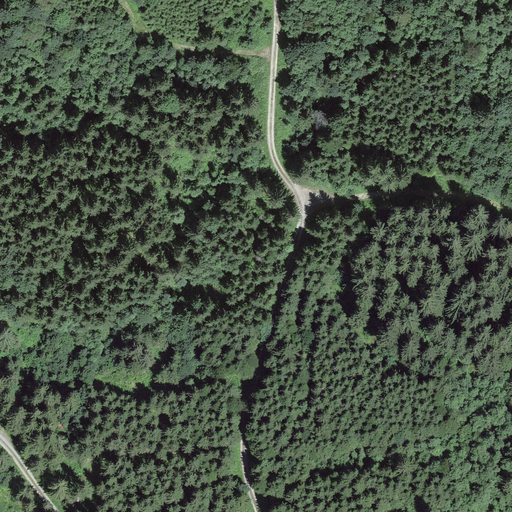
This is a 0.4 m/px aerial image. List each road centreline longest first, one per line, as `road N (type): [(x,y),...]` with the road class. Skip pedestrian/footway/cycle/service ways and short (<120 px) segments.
road 1 (track): [(258,511),(244,431),(309,202)]
road 2 (track): [(309,202),(283,173),(273,141),(279,0)]
road 3 (track): [(309,202),(439,193),(511,211)]
road 4 (track): [(278,55),(149,37),(125,0)]
